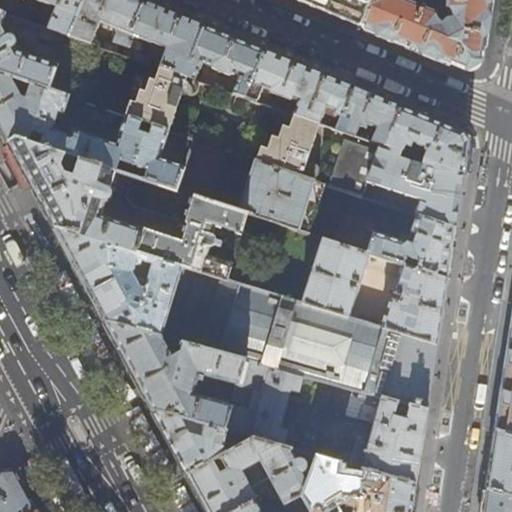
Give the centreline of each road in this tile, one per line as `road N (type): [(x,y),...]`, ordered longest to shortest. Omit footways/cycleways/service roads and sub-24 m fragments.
road 1 (residential): [(509,121),(446,511)]
road 2 (residential): [(214,0),(509,121)]
road 3 (primary): [(118,511),(27,345)]
